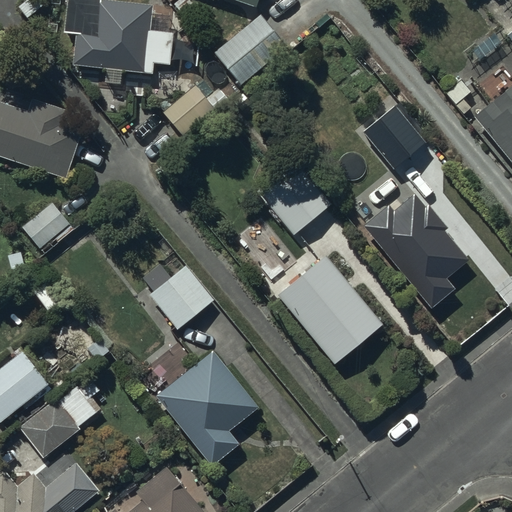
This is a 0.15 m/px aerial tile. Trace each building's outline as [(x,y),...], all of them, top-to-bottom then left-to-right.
[(74,35),(72,66),(151,74),(152,65),(170,66),(173,32),(151,31),(152,5),(101,0),(100,0),(66,0),(63,34),(74,35)] [(227,0),(256,10),(259,0),(227,0)] [(285,49),(260,17),(213,54),(241,86),(285,49)] [(335,138),(335,139),(365,176),(384,160),(393,171),(395,169),(397,171),(424,149),(421,145),(426,140),(379,84),(351,108),(360,118),(335,138)] [(511,84),(473,117),(511,165),(511,84)] [(216,111),(194,86),(162,114),(183,139),(216,111)] [(0,104),(0,157),(64,179),(79,133),(61,127),(66,113),(31,102),(28,114),(0,104)] [(258,193),(261,197),(293,236),(332,205),(297,162),(258,193)] [(362,227),(364,229),(429,310),(454,291),(445,280),(467,262),(444,233),(448,230),(429,206),(425,209),(409,189),(362,227)] [(72,231),(51,204),(21,227),(39,250),(51,241),(54,245),(72,231)] [(285,271),(269,253),(255,264),(271,284),(273,282),(277,287),(284,281),(280,275),(285,271)] [(276,297),(279,300),(333,365),(381,326),(324,257),(276,297)] [(152,291),(147,295),(177,331),(213,300),(185,266),(170,278),(159,264),(142,278),(152,291)] [(18,349),(16,351),(0,364),(0,422),(48,386),(18,349)] [(154,397),(156,399),(210,468),(239,446),(228,432),(258,409),(213,352),(177,379),(169,369),(157,377),(166,388),(154,397)] [(99,391),(88,376),(18,429),(41,459),(79,431),(76,427),(94,414),(85,402),(99,391)] [(0,511),(75,511),(100,492),(76,463),(69,470),(68,463),(60,461),(54,465),(56,474),(61,476),(45,489),(33,474),(16,487),(0,467),(0,511)] [(201,511),(165,468),(134,493),(141,501),(128,511),(116,511),(113,509),(109,511),(201,511)]
